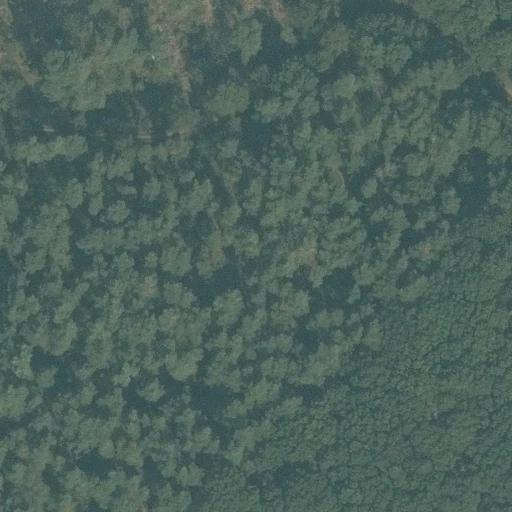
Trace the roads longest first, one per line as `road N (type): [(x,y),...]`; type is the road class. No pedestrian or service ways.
road 1 (track): [(0,144),(166,143),(225,126),(299,70),(367,2)]
road 2 (track): [(511,279),(229,511)]
road 3 (track): [(511,124),(367,2)]
